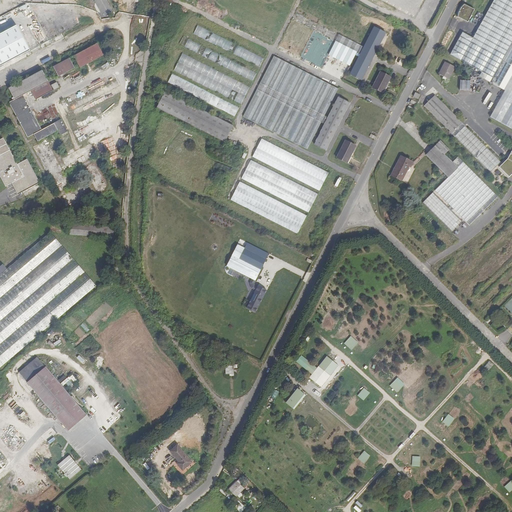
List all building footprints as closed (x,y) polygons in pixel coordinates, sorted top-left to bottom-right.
[(463,32),(450,55),(473,68),(482,72),(492,78),(490,82),(505,91),(490,117),(511,129),(511,0),(494,0),(473,38),(463,32)] [(34,34),(38,44),(47,40),(37,16),(33,15),(28,3),(0,15),(0,29),(4,31),(10,28),(9,32),(14,34),(17,24),(23,21),(25,25),(28,26),(31,33),(34,34)] [(458,12),(457,16),(468,22),(474,10),(463,4),(460,7),(458,12)] [(296,8),(278,48),(337,75),(340,70),(342,71),(348,58),(342,55),(344,52),(351,55),(353,51),(356,52),(360,44),(317,24),(319,19),(296,8)] [(198,25),(193,34),(259,67),(264,58),(198,25)] [(364,47),(360,54),(350,74),(361,80),(386,33),(374,27),(364,47)] [(184,36),(179,44),(252,81),(256,73),(184,36)] [(80,68),(103,55),(97,43),(74,56),(80,68)] [(183,53),(174,70),(241,104),(250,87),(183,53)] [(321,122),(324,116),(338,89),(274,56),(243,117),(307,149),(321,122)] [(74,68),(69,58),(53,67),(58,76),(74,68)] [(448,79),(455,67),(445,62),(439,74),(444,77),(443,78),(445,80),(446,78),(448,79)] [(31,91),(48,82),(42,70),(9,88),(15,100),(9,103),(28,137),(34,134),(37,141),(57,130),(60,135),(67,132),(61,120),(41,130),(23,97),(29,94),(28,92),(31,91)] [(383,93),(391,77),(380,72),(372,88),(383,93)] [(168,82),(235,116),(239,107),(172,74),(168,82)] [(460,80),(460,90),(470,91),(470,81),(460,80)] [(48,82),(31,91),(36,99),(53,90),(48,82)] [(233,126),(165,91),(157,108),(225,142),(226,139),(233,126)] [(434,95),(424,106),(452,134),(462,123),(434,95)] [(328,118),(324,124),(314,145),(326,150),(350,103),(338,97),(328,118)] [(39,111),(40,114),(36,115),(39,121),(54,115),(50,107),(39,111)] [(501,162),(462,123),(452,134),(490,172),(501,162)] [(14,181),(20,193),(40,183),(27,159),(17,164),(3,138),(0,139),(0,176),(5,186),(11,183),(14,181)] [(329,172),(262,138),(252,157),(319,191),(329,172)] [(347,163),(356,146),(345,141),(336,158),(347,163)] [(443,172),(452,162),(445,155),(449,150),(440,141),(426,155),(443,172)] [(499,168),(509,178),(511,174),(511,148),(508,159),(499,168)] [(450,206),(453,209),(469,225),(498,197),(458,157),(452,162),(443,172),(448,177),(435,191),(450,206)] [(401,162),(399,161),(391,176),(402,181),(409,166),(411,167),(413,162),(404,158),(401,162)] [(318,194),(251,160),(241,179),(308,213),(318,194)] [(236,180),(230,192),(233,193),(239,181),(236,180)] [(18,194),(20,193),(14,181),(11,183),(18,194)] [(297,234),(307,215),(240,181),(230,200),(297,234)] [(462,222),(452,211),(448,208),(433,192),(422,203),(452,232),(462,222)] [(114,230),(68,227),(67,234),(114,238),(114,230)] [(0,367),(96,286),(50,232),(7,269),(0,274),(0,367)] [(245,248),(237,244),(226,266),(251,279),(255,281),(267,259),(269,254),(247,242),(245,248)] [(266,290),(257,286),(256,286),(254,290),(246,308),(255,313),(266,290)] [(320,324),(328,330),(334,322),(326,316),(320,324)] [(296,362),(312,375),(317,368),(301,355),(296,362)] [(339,365),(343,359),(337,355),(333,361),(339,365)] [(338,365),(326,356),(317,368),(312,375),(309,378),(321,387),(338,365)] [(18,373),(59,421),(68,430),(86,415),(37,357),(18,373)] [(489,361),(484,367),(488,371),(494,364),(489,361)] [(234,370),(238,370),(238,365),(228,364),(228,363),(225,363),(226,374),(233,374),(234,370)] [(288,379),(283,376),(277,385),(282,388),(288,379)] [(360,399),(367,392),(362,386),(354,394),(360,399)] [(272,389),(267,404),(273,406),(278,391),(272,389)] [(305,395),(297,389),(285,404),(292,410),(305,395)] [(410,406),(418,397),(410,391),(403,399),(410,406)] [(461,400),(467,405),(473,397),(467,392),(461,400)] [(15,403),(10,408),(18,415),(23,410),(15,403)] [(486,442),(492,446),(497,438),(490,434),(486,442)] [(191,462),(177,445),(170,451),(179,462),(177,463),(182,470),(191,462)] [(360,467),(368,460),(362,454),(355,461),(360,467)] [(69,455),(56,465),(69,480),(81,469),(69,455)] [(441,469),(450,463),(445,456),(437,462),(441,469)] [(457,479),(450,487),(456,492),(463,485),(457,479)] [(244,489),(237,481),(229,489),(236,497),(244,489)] [(478,509),(486,502),(480,496),(473,503),(478,509)]
